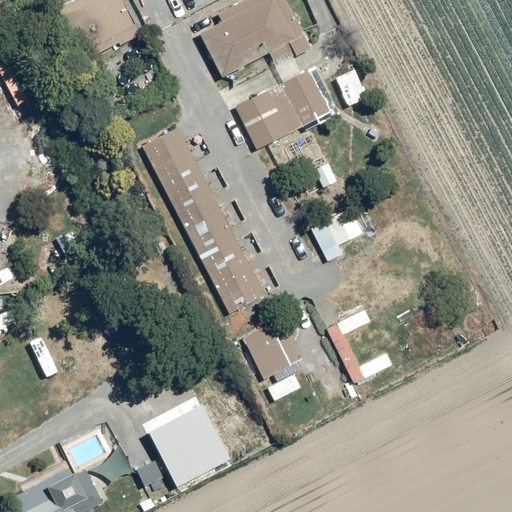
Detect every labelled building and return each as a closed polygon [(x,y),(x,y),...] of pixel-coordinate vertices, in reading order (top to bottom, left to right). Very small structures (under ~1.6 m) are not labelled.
[(139,33),(121,0),(71,0),(58,7),(86,61),(139,33)] [(282,82),(234,106),(255,148),(329,111),(308,69),(301,72),(292,56),(310,47),(285,0),(242,0),(240,1),(214,14),(218,22),(198,32),(220,76),(267,52),(282,82)] [(263,295),(178,127),(143,144),(228,312),(263,295)] [(364,232),(340,178),(297,197),(321,251),(364,232)] [(284,352),(270,323),(233,341),(254,383),(301,359),(295,347),(284,352)] [(299,387),(292,373),(266,386),(273,400),(299,387)] [(76,511),(100,500),(90,480),(103,474),(108,484),(137,469),(113,421),(64,445),(70,456),(18,483),(22,491),(10,497),(17,511),(76,511)] [(173,489),(161,462),(138,473),(150,500),(173,489)]
